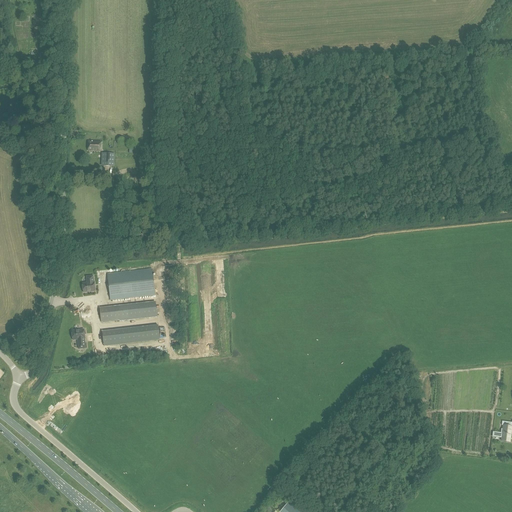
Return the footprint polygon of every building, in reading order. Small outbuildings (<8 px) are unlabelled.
[(88,141),(88,151),(101,151),(101,142),(88,141)] [(102,157),(101,161),(101,166),(105,166),(114,166),(115,153),(106,152),(102,152),(102,157)] [(152,269),(108,274),(111,300),(155,295),(152,269)] [(88,283),(82,283),(84,292),(95,291),(94,282),(93,276),(86,277),(87,277),(88,283)] [(156,302),(120,306),(100,308),(101,322),(157,316),(156,302)] [(159,326),(103,332),(105,347),(161,341),(159,326)] [(78,340),(79,349),(86,348),(85,339),(84,329),(72,331),(73,340),(78,340)] [(501,433),(511,434),(511,427),(511,426),(511,423),(510,423),(511,422),(504,421),(504,425),(503,425),(503,429),(501,429),(501,433)] [(511,434),(501,433),(502,433),(501,440),(510,442),(511,434)] [(302,511),(289,501),(279,511),(302,511)]
